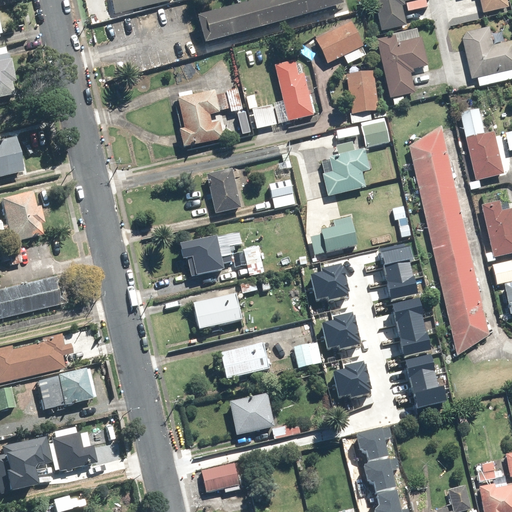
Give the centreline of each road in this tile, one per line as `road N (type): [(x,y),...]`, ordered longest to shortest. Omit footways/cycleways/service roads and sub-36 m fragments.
road 1 (residential): [(168,511),(50,0)]
road 2 (unknown): [(95,193),(326,132)]
